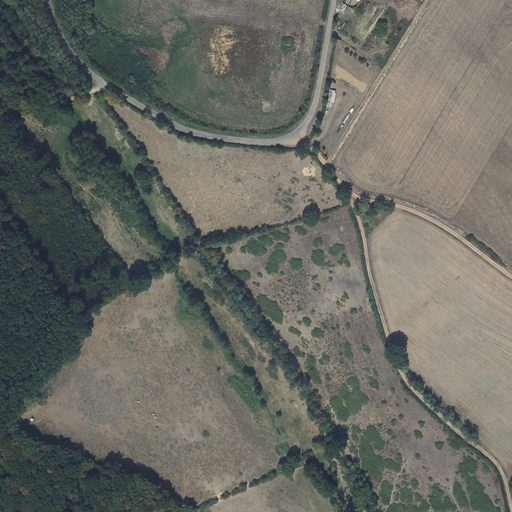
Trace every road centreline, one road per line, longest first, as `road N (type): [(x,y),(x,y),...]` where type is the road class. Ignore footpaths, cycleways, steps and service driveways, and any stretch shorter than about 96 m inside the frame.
road 1 (unclassified): [(332,0),(312,115),(301,132),(260,142),(164,119),(105,84),(60,34),(49,0)]
road 2 (track): [(349,194),(402,375),(493,460),(511,509)]
road 3 (track): [(511,276),(434,221),(349,194),(301,132)]
road 4 (track): [(177,511),(163,493),(39,441),(0,435)]
